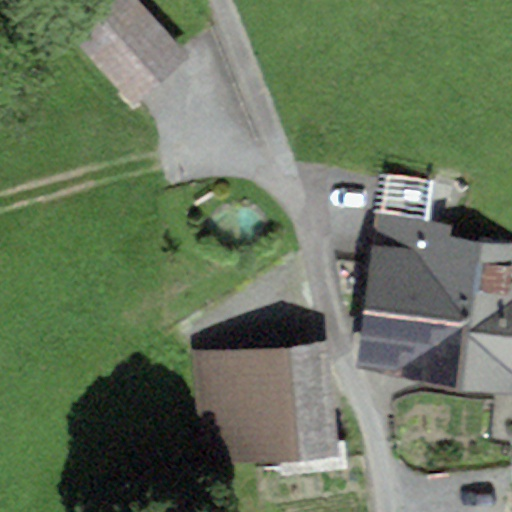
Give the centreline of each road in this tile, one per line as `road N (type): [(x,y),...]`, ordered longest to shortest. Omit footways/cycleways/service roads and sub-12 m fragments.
road 1 (residential): [(385,511),(326,289),(221,0)]
road 2 (track): [(269,143),(125,165),(0,202)]
